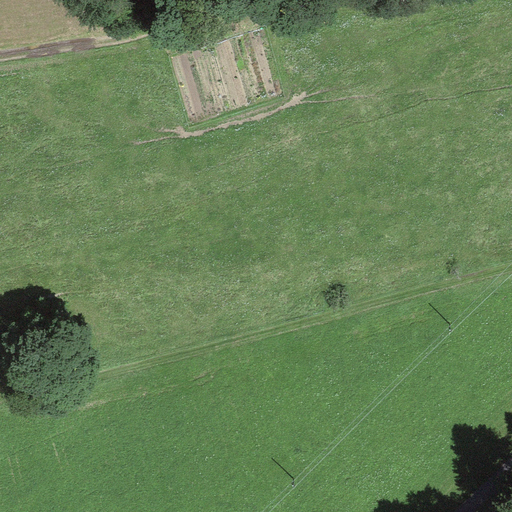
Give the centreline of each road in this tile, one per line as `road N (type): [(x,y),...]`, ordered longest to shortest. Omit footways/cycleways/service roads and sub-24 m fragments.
road 1 (track): [(0,401),(511,267)]
road 2 (track): [(0,55),(60,46),(206,0)]
